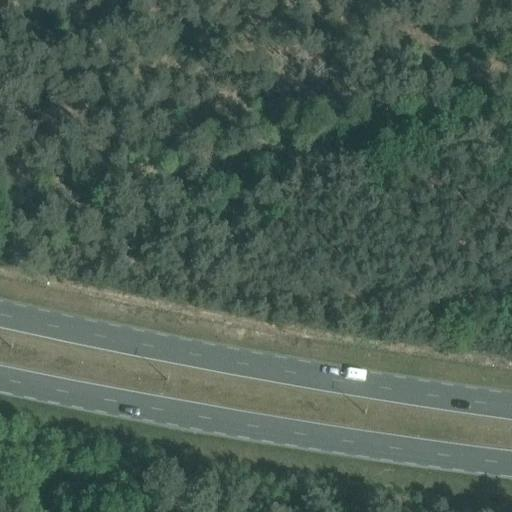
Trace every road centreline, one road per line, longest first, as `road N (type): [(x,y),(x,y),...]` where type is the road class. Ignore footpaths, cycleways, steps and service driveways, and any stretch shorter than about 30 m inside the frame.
road 1 (primary): [(511,403),(254,361),(0,307)]
road 2 (primary): [(0,378),(250,431),(511,468)]
road 3 (track): [(202,0),(493,112),(511,108)]
